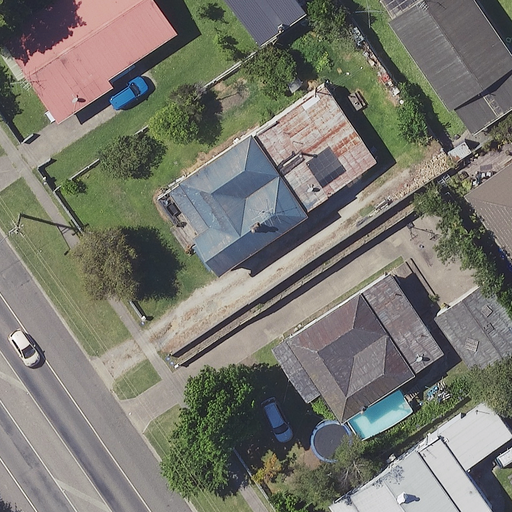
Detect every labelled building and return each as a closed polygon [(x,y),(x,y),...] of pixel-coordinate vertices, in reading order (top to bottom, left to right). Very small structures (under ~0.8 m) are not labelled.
[(187,28),(167,0),(55,0),(4,36),(64,122),(119,84),(115,78),(187,28)] [(238,0),(268,43),(314,10),(306,0),(238,0)] [(511,40),(483,0),(417,0),(391,19),(453,108),(460,103),(511,66),(511,40)] [(511,66),(460,103),(479,130),(511,106),(511,66)] [(380,156),(327,80),(257,129),(311,205),(380,156)] [(257,129),(256,128),(183,180),(212,221),(196,232),(225,274),(314,211),(311,205),(257,129)] [(511,162),(467,194),(511,257),(511,162)] [(451,347),(395,268),(277,352),(311,400),(326,390),(347,420),(451,347)] [(511,302),(493,276),(439,314),(483,378),(511,357),(511,302)] [(511,437),(511,421),(495,398),(446,433),(470,467),(511,437)] [(470,467),(446,433),(423,449),(467,511),(500,511),(501,511),(470,467)] [(467,511),(423,449),(420,445),(337,503),(342,511),(467,511)]
